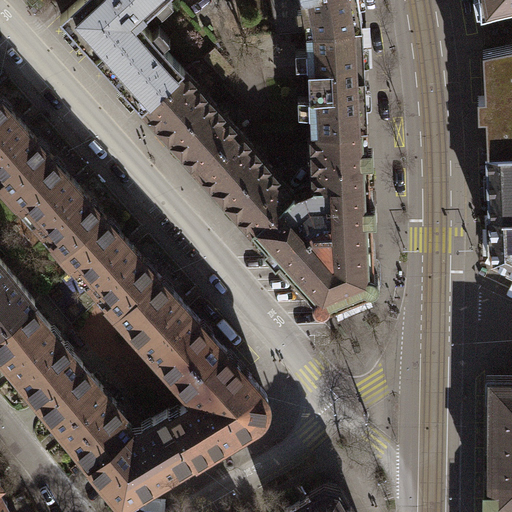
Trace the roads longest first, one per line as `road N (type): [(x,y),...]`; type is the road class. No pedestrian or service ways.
road 1 (residential): [(0,23),(337,409)]
road 2 (tertiary): [(435,322),(437,159),(418,0)]
road 3 (residential): [(337,409),(294,448),(184,511)]
road 4 (tertiary): [(432,491),(435,322)]
road 5 (residential): [(435,322),(337,409)]
road 6 (residential): [(0,411),(76,511)]
road 7 (residential): [(337,409),(432,491)]
